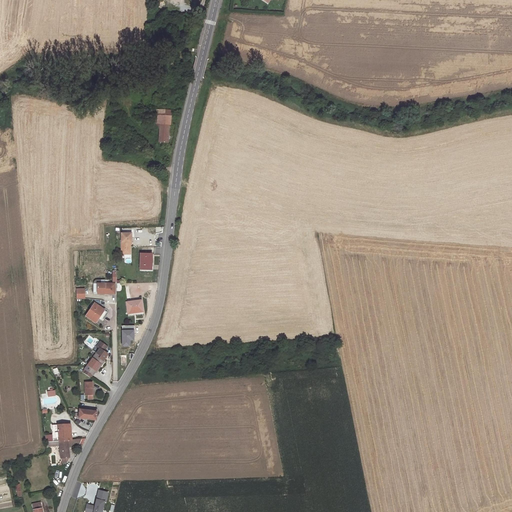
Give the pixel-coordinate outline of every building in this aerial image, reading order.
[(171,123),(171,113),(164,113),(164,116),(158,115),(158,123),(160,123),(160,141),(164,141),(164,144),(168,144),(169,123),(171,123)] [(121,234),(121,249),(124,249),(124,255),(130,255),(130,245),(131,245),(131,233),(121,234)] [(151,255),(141,255),(140,270),(150,270),(151,255)] [(97,283),(105,283),(105,279),(96,280),(95,280),(94,280),(94,281),(93,282),(93,283),(93,284),(93,293),(97,293),(97,283)] [(105,283),(97,283),(97,293),(115,293),(115,283),(105,283)] [(142,300),(126,301),(128,312),(143,310),(142,300)] [(94,305),(86,317),(95,323),(98,319),(99,317),(103,319),(106,313),(94,305)] [(82,375),(90,381),(107,357),(103,354),(107,349),(99,345),(96,349),(99,351),(82,375)] [(93,386),(84,387),(85,401),(93,401),(93,386)] [(78,419),(95,420),(96,419),(96,411),(79,410),(79,413),(77,412),(77,417),(78,417),(78,419)] [(51,443),(70,441),(69,425),(50,427),(51,437),(51,443)] [(79,441),(70,441),(51,443),(46,444),(45,444),(46,449),(59,449),(60,459),(68,458),(68,448),(78,447),(79,441)] [(98,490),(93,506),(86,504),(84,511),(86,511),(100,511),(106,492),(98,490)]
